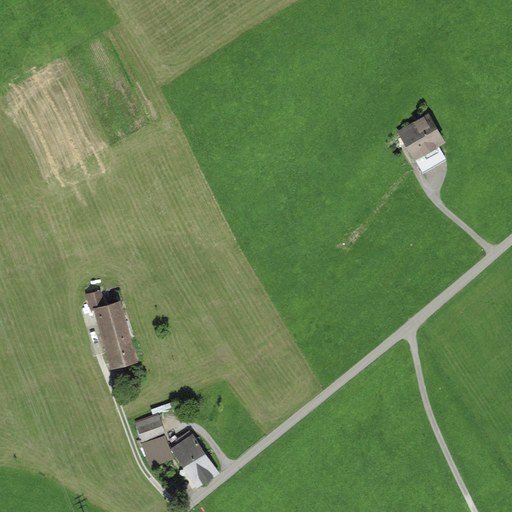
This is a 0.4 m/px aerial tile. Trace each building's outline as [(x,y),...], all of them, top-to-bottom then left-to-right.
[(429,110),(397,131),(413,157),(437,142),(445,136),(429,110)] [(437,142),(413,157),(422,172),(447,157),(437,142)] [(96,308),(104,339),(130,332),(121,298),(104,302),(101,289),(86,293),(91,309),(96,308)] [(137,359),(130,332),(104,339),(111,366),(137,359)] [(165,432),(158,413),(135,421),(143,441),(165,432)] [(220,472),(193,432),(171,447),(198,487),(220,472)] [(174,458),(165,434),(141,443),(151,467),(174,458)]
